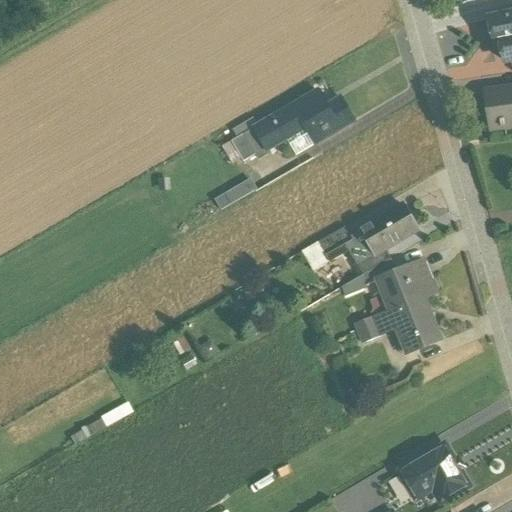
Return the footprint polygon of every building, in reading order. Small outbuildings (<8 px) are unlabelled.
[(511,15),(490,20),(494,43),(500,41),(511,38),(511,15)] [(511,38),(500,41),(505,63),(511,61),(511,38)] [(511,89),(484,94),(490,130),(502,128),(502,130),(506,129),(505,127),(511,126),(511,89)] [(318,93),(274,118),(287,141),(288,142),(309,131),(317,145),(353,124),(340,100),(326,108),(318,93)] [(274,118),(256,128),(269,151),(287,141),(274,118)] [(256,128),(232,142),(244,163),(256,156),(258,159),(270,153),(269,151),(256,128)] [(221,208),(258,191),(253,180),(216,198),(221,208)] [(404,207),(362,232),(362,233),(367,241),(348,252),(349,253),(357,266),(385,249),(418,231),(404,207)] [(346,228),(318,244),(330,264),(349,253),(348,252),(367,241),(362,233),(352,239),(346,228)] [(385,249),(357,266),(363,276),(391,260),(385,249)] [(391,260),(363,276),(367,287),(378,283),(383,281),(382,279),(397,273),(391,260)] [(397,273),(382,279),(383,281),(378,283),(390,311),(423,298),(423,299),(437,293),(424,262),(397,273)] [(363,276),(342,288),(345,296),(367,287),(363,276)] [(423,298),(390,311),(397,331),(407,354),(440,341),(423,299),(423,298)] [(390,311),(372,318),(380,338),(397,331),(390,311)] [(372,318),(356,325),(364,344),(380,338),(372,318)] [(444,448),(401,473),(416,499),(434,489),(442,502),(467,487),(444,448)]
